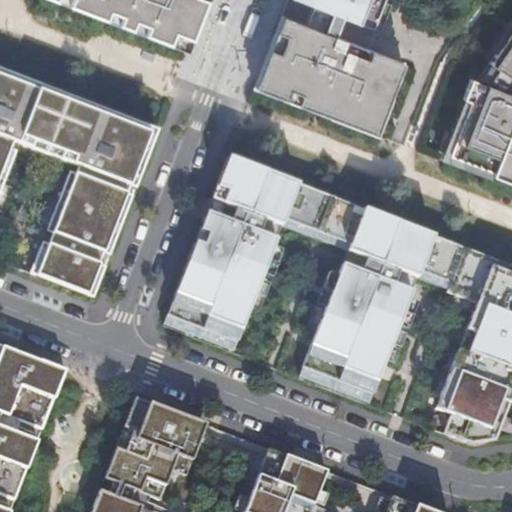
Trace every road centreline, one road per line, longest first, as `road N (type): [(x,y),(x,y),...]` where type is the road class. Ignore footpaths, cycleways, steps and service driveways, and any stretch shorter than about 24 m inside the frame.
road 1 (residential): [(511,485),(456,480),(116,350)]
road 2 (residential): [(116,350),(250,0)]
road 3 (residential): [(116,350),(0,305)]
